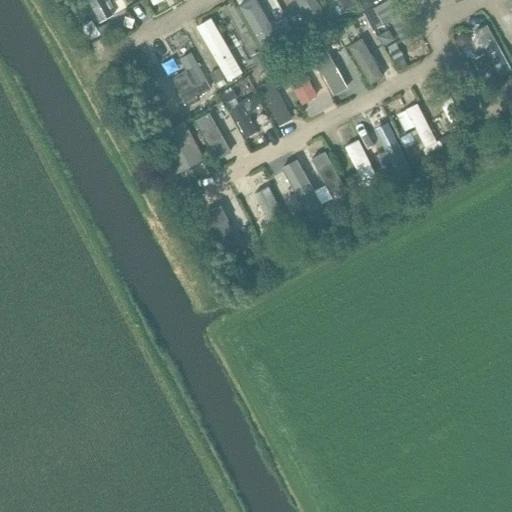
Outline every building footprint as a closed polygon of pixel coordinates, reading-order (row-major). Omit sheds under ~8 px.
[(120,14),(131,9),(126,0),(114,0),(113,1),(120,14)] [(256,0),(244,0),(236,5),(266,57),(283,47),(256,0)] [(265,0),(270,9),(284,2),(282,0),(265,0)] [(362,0),(356,0),(352,3),(363,19),(371,13),(362,0)] [(388,0),(382,3),(374,8),(383,23),(391,19),(401,39),(415,31),(398,0),(388,0)] [(211,20),(198,28),(228,80),(241,72),(211,20)] [(356,53),(375,45),(365,21),(346,29),(356,53)] [(473,58),(481,72),(494,65),(499,75),(511,68),(487,24),(475,31),(486,51),(473,58)] [(331,64),(336,62),(323,39),(308,48),(331,86),(341,80),(331,64)] [(187,70),(173,78),(181,93),(181,94),(188,106),(199,100),(197,96),(211,88),(191,53),(181,59),(180,59),(187,70)] [(275,81),(285,76),(275,57),(262,64),(256,53),(247,58),(274,108),(286,101),(275,81)] [(297,61),(283,69),(302,103),(316,95),(297,61)] [(178,101),(162,73),(150,80),(159,95),(154,97),(161,110),(178,101)] [(401,92),(421,132),(434,125),(414,85),(401,92)] [(240,102),(229,108),(245,137),(257,130),(247,114),(255,109),(248,97),(240,102)] [(390,146),(401,140),(385,107),(373,112),(390,146)] [(175,117),(166,121),(181,154),(189,150),(175,117)] [(342,128),(355,153),(368,147),(355,121),(342,128)] [(310,140),(322,161),(336,153),(324,132),(310,140)] [(294,152),(284,157),(299,184),(309,178),(294,152)]
